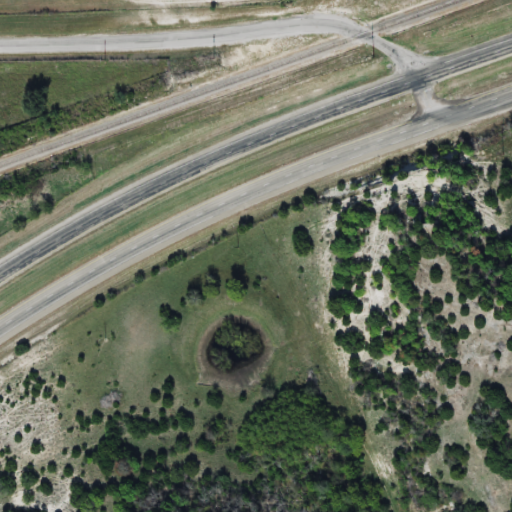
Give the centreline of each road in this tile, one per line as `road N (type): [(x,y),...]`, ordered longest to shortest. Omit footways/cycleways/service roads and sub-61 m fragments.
road 1 (trunk): [(0,331),(126,255),(339,156),(511,93)]
road 2 (trunk): [(511,46),(166,179),(0,275)]
road 3 (residential): [(443,118),(423,78),(392,48),(329,25),(0,33)]
